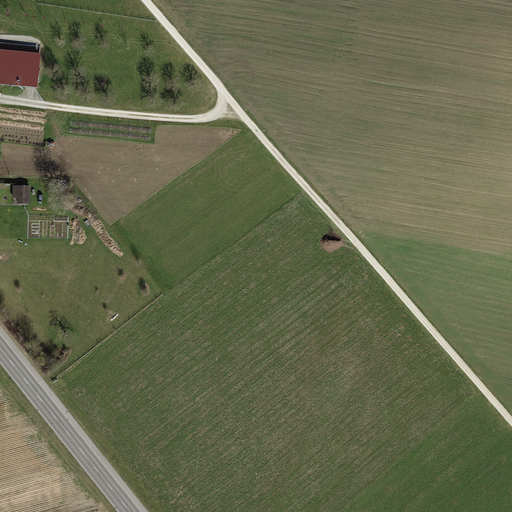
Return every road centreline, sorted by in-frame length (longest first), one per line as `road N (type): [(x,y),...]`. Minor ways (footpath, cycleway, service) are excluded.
road 1 (track): [(146,0),(511,417)]
road 2 (track): [(236,109),(159,116),(0,100)]
road 3 (primary): [(0,348),(129,511)]
